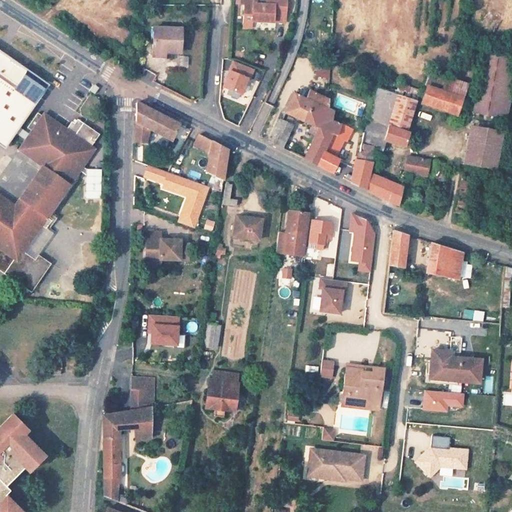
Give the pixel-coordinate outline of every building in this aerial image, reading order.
[(278,0),(266,0),(267,5),(245,4),(244,17),(251,18),(251,20),(272,22),(273,13),(278,13),(278,0)] [(278,13),(273,13),(272,22),(284,22),(285,13),(278,13)] [(154,28),(153,52),(164,52),(180,52),(181,29),(154,28)] [(0,142),(6,146),(47,84),(0,53),(0,142)] [(473,109),(501,115),(508,78),(511,57),(484,53),(473,109)] [(232,60),(228,70),(240,75),(244,66),(232,60)] [(253,69),(244,66),(240,75),(228,70),(221,87),(240,94),(246,79),(248,79),(253,69)] [(466,87),(431,75),(427,86),(462,97),(466,87)] [(511,78),(508,78),(501,115),(507,115),(511,86),(511,78)] [(415,102),(420,90),(400,84),(396,95),(415,102)] [(462,97),(427,86),(421,103),(456,115),(462,97)] [(365,133),(385,140),(389,126),(406,132),(415,102),(396,95),(378,89),(365,133)] [(285,113),(305,122),(314,102),(327,108),(327,99),(310,91),(306,99),(295,93),(285,113)] [(134,123),(147,129),(168,140),(177,124),(134,102),(134,123)] [(317,165),(331,134),(330,121),(333,111),(327,108),(314,102),(305,122),(318,129),(304,158),(317,165)] [(0,196),(0,270),(32,292),(50,264),(38,256),(35,260),(33,259),(21,250),(39,224),(41,226),(47,218),(82,165),(79,163),(90,147),(99,134),(83,123),(78,120),(75,125),(71,122),(66,130),(43,114),(42,116),(37,113),(27,128),(32,131),(19,150),(43,166),(16,208),(0,196)] [(270,142),(282,147),(292,126),(280,120),(270,142)] [(330,121),(331,134),(336,136),(333,145),(341,148),(336,158),(339,159),(344,157),(351,128),(330,121)] [(141,142),(147,129),(134,123),(134,141),(141,142)] [(493,169),(500,131),(469,125),(462,163),(493,169)] [(409,133),(406,132),(389,126),(385,140),(404,146),(409,133)] [(351,128),(344,157),(355,160),(361,144),(365,133),(351,128)] [(385,140),(365,133),(361,144),(381,151),(385,140)] [(208,140),(196,134),(190,145),(206,154),(203,172),(221,181),(225,152),(225,149),(208,140)] [(336,136),(331,134),(317,165),(332,173),(339,159),(336,158),(341,148),(333,145),(336,136)] [(93,149),(90,147),(79,163),(82,165),(93,149)] [(499,158),(510,162),(511,154),(501,151),(499,158)] [(430,162),(407,157),(404,171),(427,176),(430,162)] [(370,163),(355,160),(351,182),(379,197),(388,201),(391,184),(368,173),(370,163)] [(446,164),(436,162),(432,179),(443,182),(446,164)] [(206,187),(147,166),(143,177),(162,184),(160,188),(186,197),(180,214),(195,219),(206,187)] [(98,199),(99,168),(83,168),(82,198),(98,199)] [(220,204),(234,206),(235,199),(227,198),(229,184),(223,183),(220,204)] [(388,201),(397,204),(401,189),(401,187),(391,184),(388,201)] [(417,193),(401,189),(397,204),(404,207),(413,209),(417,193)] [(305,214),(287,212),(285,230),(284,234),(276,233),(273,253),(299,256),(302,232),(305,214)] [(195,219),(180,214),(176,224),(191,229),(195,219)] [(258,220),(235,217),(232,237),(256,239),(258,220)] [(211,231),(213,220),(204,219),(202,230),(211,231)] [(328,223),(309,220),(306,242),(314,243),(313,249),(320,250),(322,237),(327,238),(328,223)] [(41,226),(39,224),(21,250),(33,259),(51,232),(41,226)] [(391,231),(387,264),(399,265),(403,265),(408,236),(391,231)] [(160,234),(145,234),(145,267),(160,267),(160,261),(180,261),(180,245),(180,241),(160,240),(160,234)] [(223,257),(224,245),(215,244),(214,256),(223,257)] [(431,244),(431,248),(427,272),(458,279),(461,254),(431,244)] [(188,245),(180,245),(180,261),(188,261),(188,245)] [(477,266),(477,259),(470,257),(469,264),(477,266)] [(398,272),(399,265),(387,264),(387,271),(398,272)] [(280,268),(280,278),(289,278),(290,268),(280,268)] [(344,280),(319,278),(318,288),(321,288),(318,310),(337,312),(340,294),(343,294),(344,280)] [(462,309),(461,318),(471,319),(472,310),(462,309)] [(176,317),(148,315),(147,326),(150,326),(150,334),(149,344),(172,345),(174,346),(175,335),(176,317)] [(217,327),(205,325),(203,346),(214,347),(217,327)] [(183,336),(175,335),(174,346),(172,345),(171,348),(182,349),(183,336)] [(423,384),(434,385),(438,352),(430,352),(429,366),(425,365),(423,384)] [(438,352),(434,385),(455,387),(455,383),(477,385),(480,361),(448,358),(448,354),(438,352)] [(331,377),(332,360),(319,359),(318,377),(331,377)] [(60,361),(50,361),(50,375),(61,375),(60,361)] [(370,372),(371,365),(344,363),(344,367),(356,369),(356,370),(370,372)] [(344,367),(342,391),(347,392),(348,395),(360,397),(359,405),(371,407),(376,366),(371,365),(370,372),(356,370),(356,369),(344,367)] [(380,366),(376,366),(371,407),(376,407),(380,366)] [(213,409),(224,410),(232,411),(235,385),(239,385),(240,378),(216,375),(215,383),(212,382),(209,397),(205,399),(204,408),(213,409)] [(152,379),(131,376),(130,387),(152,387),(152,379)] [(152,387),(130,387),(130,409),(148,406),(153,406),(152,387)] [(347,392),(342,391),(341,403),(359,405),(360,397),(348,395),(347,392)] [(103,496),(122,504),(121,495),(117,495),(117,431),(132,429),(133,441),(148,439),(148,406),(130,409),(103,414),(103,496)] [(222,419),(224,410),(213,409),(211,417),(222,419)] [(0,511),(19,511),(4,496),(9,490),(5,486),(24,467),(28,471),(44,456),(23,436),(27,431),(11,416),(0,426),(0,511)] [(319,439),(332,442),(334,429),(321,427),(319,439)] [(447,446),(448,437),(430,435),(428,451),(416,450),(414,473),(434,475),(435,467),(464,470),(466,448),(447,446)] [(363,456),(315,450),(314,459),(308,458),(306,475),(328,477),(327,480),(344,481),(344,479),(361,481),(363,456)]
